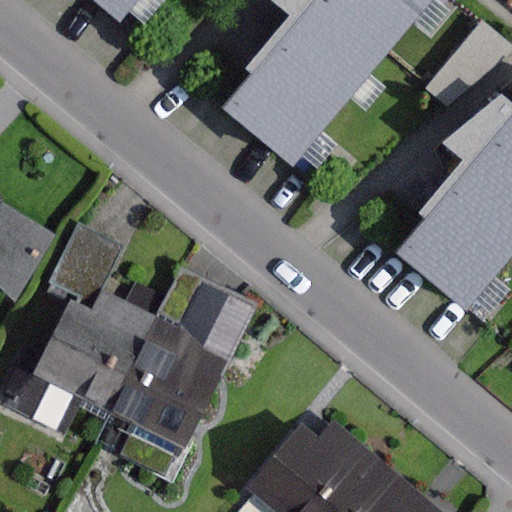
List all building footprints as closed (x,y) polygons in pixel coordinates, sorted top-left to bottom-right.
[(111,0),(125,12),(135,0),(111,0)] [(314,0),(231,102),(299,157),(428,0),(314,0)] [(511,115),(404,246),(473,303),(511,255),(511,115)] [(0,275),(22,295),(60,231),(6,199),(0,209),(0,275)] [(132,243),(88,221),(60,274),(104,297),(132,243)] [(262,301),(190,263),(161,320),(233,357),(262,301)] [(91,386),(119,401),(161,320),(109,293),(99,312),(86,305),(58,358),(37,347),(11,396),(70,426),(91,386)] [(233,357),(161,320),(119,401),(191,438),(233,357)] [(266,484),(300,511),(344,511),(387,463),(341,424),(326,442),(312,430),(266,484)] [(445,511),(387,463),(344,511),(445,511)]
